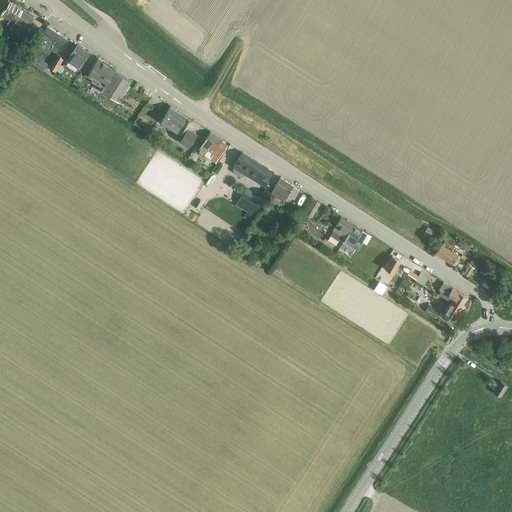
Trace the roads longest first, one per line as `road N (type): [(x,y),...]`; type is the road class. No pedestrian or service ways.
road 1 (tertiary): [(489,327),(489,307),(474,289),(200,113),(49,0)]
road 2 (tertiary): [(348,511),(443,362),(464,335),(489,327)]
